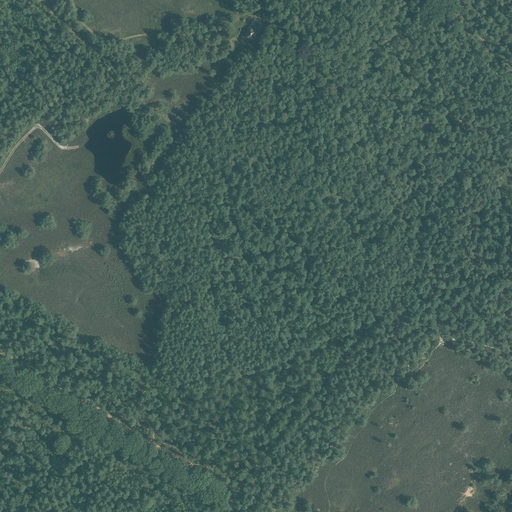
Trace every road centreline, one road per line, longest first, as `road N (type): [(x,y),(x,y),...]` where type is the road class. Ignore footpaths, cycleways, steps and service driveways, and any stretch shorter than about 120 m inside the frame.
road 1 (track): [(475,209),(265,24),(254,20),(238,36),(174,29),(109,36),(88,26),(73,0)]
road 2 (track): [(194,480),(0,366)]
